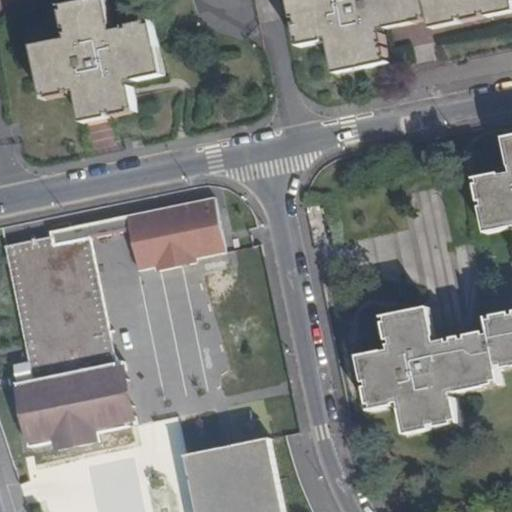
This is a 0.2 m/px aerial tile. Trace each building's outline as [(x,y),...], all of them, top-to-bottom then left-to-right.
[(168,75),(158,22),(118,31),(109,0),(98,0),(64,7),(71,41),(38,47),(48,101),(81,95),(87,124),(139,112),(133,84),(168,75)] [(196,0),(202,34),(247,27),(242,0),(196,0)] [(511,0),(294,0),(304,45),(332,39),(340,73),(394,62),(388,28),(435,18),(437,27),(511,10),(511,0)] [(511,141),(510,142),(511,152),(511,179),(478,187),(492,240),(511,235),(511,318),(490,322),(492,337),(443,346),(435,315),(385,324),(393,358),(361,364),(374,419),(403,411),(409,442),(462,430),(456,401),(503,391),(502,376),(511,374),(511,141)] [(74,246),(90,242),(91,242),(87,228),(71,232),(74,246)] [(128,426),(90,242),(74,246),(54,250),(50,241),(8,251),(31,362),(32,370),(34,381),(18,385),(31,448),(58,442),(97,434),(128,426)] [(32,370),(31,362),(14,365),(18,385),(34,381),(32,370)] [(99,443),(97,434),(58,442),(58,451),(99,443)] [(287,511),(271,438),(187,457),(190,475),(185,476),(192,511),(287,511)]
